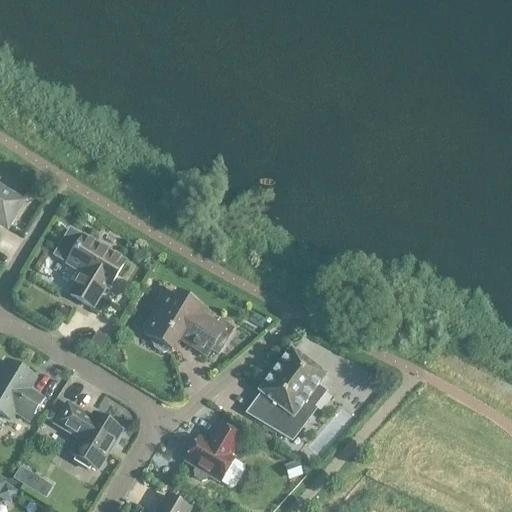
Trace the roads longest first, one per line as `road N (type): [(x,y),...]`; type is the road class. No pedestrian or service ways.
road 1 (residential): [(167,418),(0,309)]
road 2 (residential): [(167,418),(270,334)]
